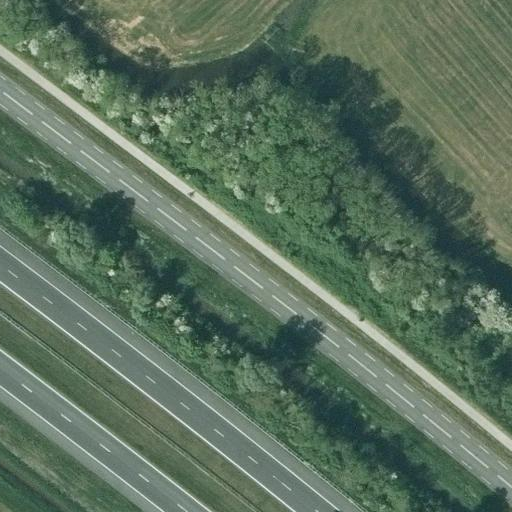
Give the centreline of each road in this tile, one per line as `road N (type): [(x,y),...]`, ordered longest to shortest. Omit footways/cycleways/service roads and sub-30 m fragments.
road 1 (tertiary): [(511,488),(0,92)]
road 2 (motorway): [(307,511),(0,271)]
road 3 (motorway): [(0,373),(175,511)]
